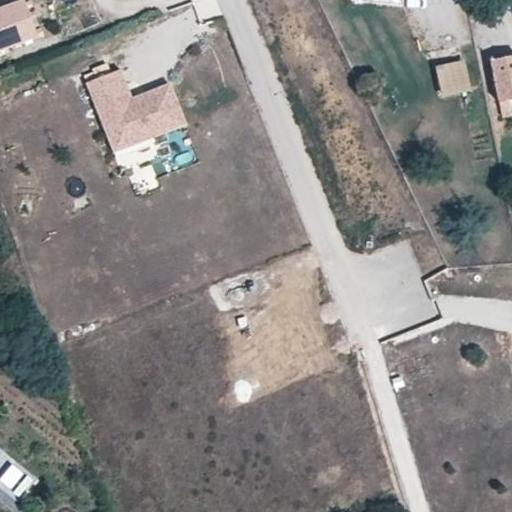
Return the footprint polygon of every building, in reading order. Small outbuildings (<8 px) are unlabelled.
[(0,0),(0,42),(37,28),(25,0),(0,0)] [(471,86),(463,55),(433,62),(441,94),(471,86)] [(511,111),(511,66),(486,72),(495,115),(511,111)] [(119,71),(87,83),(105,134),(119,128),(127,149),(183,128),(168,86),(130,100),(119,71)] [(119,128),(105,134),(113,154),(127,149),(119,128)]
